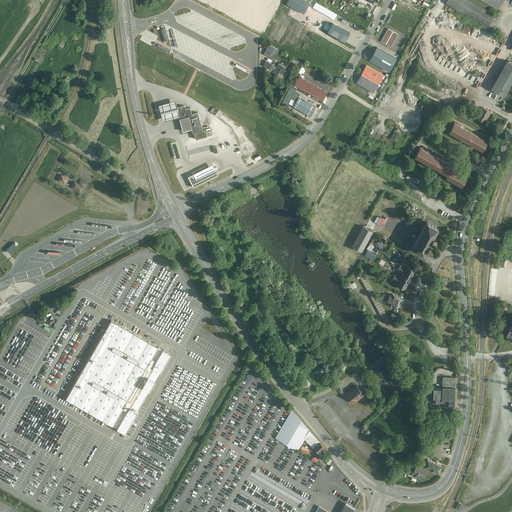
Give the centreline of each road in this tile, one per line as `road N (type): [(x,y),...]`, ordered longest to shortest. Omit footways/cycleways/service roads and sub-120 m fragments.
road 1 (residential): [(388,0),(305,140),(176,213)]
road 2 (secondary): [(332,445),(255,347),(178,216)]
road 3 (secondary): [(511,130),(462,233),(467,355)]
road 4 (unclassified): [(0,312),(178,216)]
road 5 (secondary): [(467,355),(466,413),(448,480),(420,495),(382,489)]
road 6 (secondary): [(155,169),(122,0)]
road 7 (unclassified): [(152,220),(0,284)]
